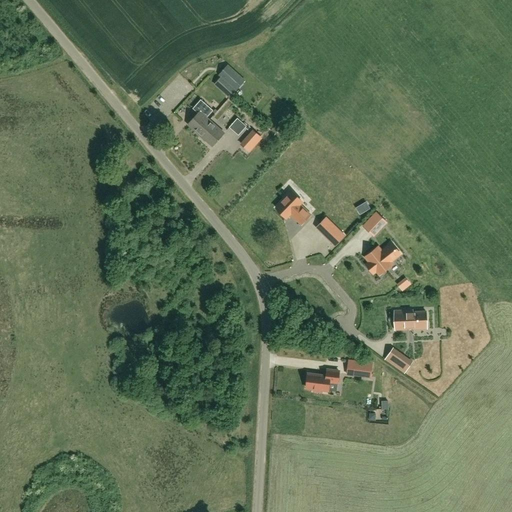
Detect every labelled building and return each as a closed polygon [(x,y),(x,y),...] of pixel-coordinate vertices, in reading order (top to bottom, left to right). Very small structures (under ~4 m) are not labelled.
[(237,90),(245,81),(229,66),(221,75),(222,76),(237,90)] [(229,98),(237,90),(222,76),(214,85),(229,98)] [(198,132),(209,120),(206,118),(213,110),(201,99),(193,109),(198,113),(188,124),(198,132)] [(237,118),(232,125),(236,129),(242,122),(237,118)] [(209,120),(198,132),(213,146),(224,133),(209,120)] [(253,147),(261,138),(253,131),(245,140),(253,147)] [(188,167),(193,163),(189,157),(184,161),(188,167)] [(286,198),(276,208),(286,218),(291,213),(293,215),(293,216),(301,224),(310,215),(300,205),(302,202),(290,190),(284,197),(286,198)] [(377,213),(372,218),(379,225),(384,219),(377,213)] [(334,226),(325,236),(335,245),(344,236),(334,226)] [(378,247),(365,257),(370,263),(366,265),(373,273),(376,271),(379,275),(392,265),(390,262),(400,254),(392,243),(384,250),(385,251),(383,253),(378,247)] [(412,310),(394,311),(395,330),(406,330),(406,326),(413,326),(414,329),(427,329),(426,311),(413,312),(412,310)] [(395,366),(404,373),(410,365),(400,358),(395,366)] [(308,374),(306,388),(314,389),(313,391),(322,392),(322,390),(328,391),(329,382),(338,383),(339,371),(327,370),(326,376),(308,374)]
